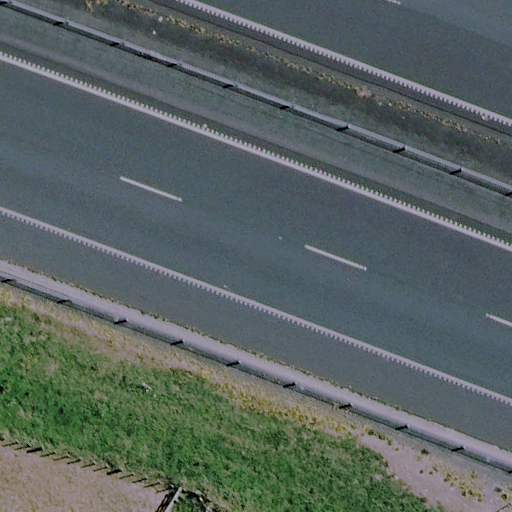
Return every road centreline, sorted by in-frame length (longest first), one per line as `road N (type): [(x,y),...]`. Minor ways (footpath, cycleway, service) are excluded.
road 1 (motorway): [(511,339),(0,162)]
road 2 (motorway): [(379,0),(511,46)]
